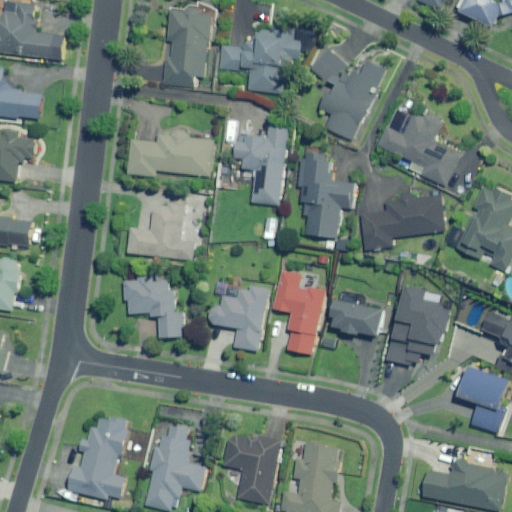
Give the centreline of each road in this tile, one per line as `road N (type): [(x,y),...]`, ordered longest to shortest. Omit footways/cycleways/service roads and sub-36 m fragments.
road 1 (residential): [(64,354),(328,400),(383,421),(392,452),(383,511)]
road 2 (residential): [(107,0),(64,354)]
road 3 (residential): [(64,354),(17,511)]
road 4 (residential): [(343,0),(478,63)]
